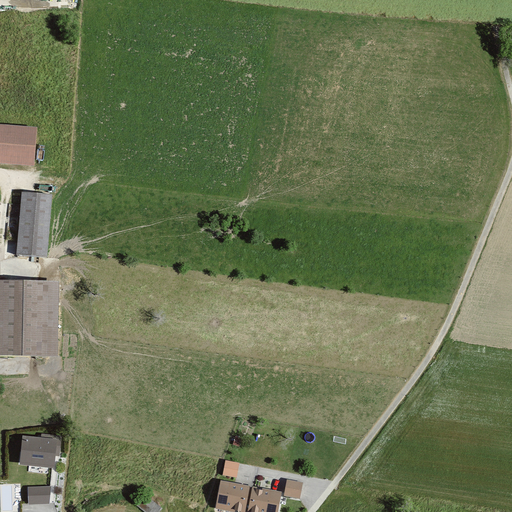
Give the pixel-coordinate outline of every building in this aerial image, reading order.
[(36,127),(0,124),(0,164),(33,167),(36,127)] [(53,196),(21,193),(15,258),(47,261),(53,196)] [(54,282),(0,281),(0,356),(53,357),(54,282)] [(57,439),(23,435),(20,464),(54,468),(57,439)] [(231,470),(218,468),(215,482),(229,484),(231,470)] [(246,492),(215,485),(208,511),(242,511),(245,495),(246,492)] [(50,486),(28,487),(29,505),(49,504),(50,486)] [(295,491),(279,488),(277,503),(293,505),(295,491)] [(159,511),(163,507),(146,494),(138,504),(148,511),(159,511)] [(272,511),(275,501),(245,495),(242,511),(272,511)]
